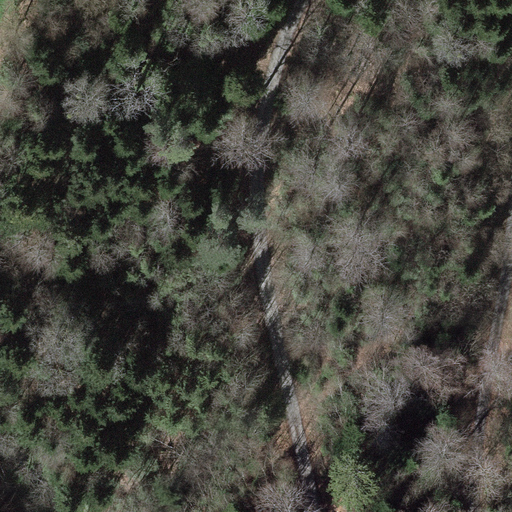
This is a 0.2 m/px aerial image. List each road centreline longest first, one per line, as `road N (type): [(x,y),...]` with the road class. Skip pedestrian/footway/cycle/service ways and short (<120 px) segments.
road 1 (track): [(312,511),(258,180),(271,77),(304,0)]
road 2 (track): [(511,206),(475,444),(474,511)]
